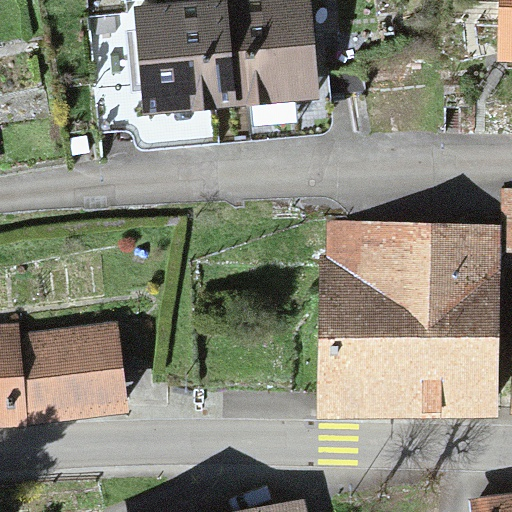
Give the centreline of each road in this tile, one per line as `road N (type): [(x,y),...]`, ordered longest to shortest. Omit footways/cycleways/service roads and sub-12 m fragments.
road 1 (residential): [(511,170),(282,174),(0,196)]
road 2 (tertiary): [(511,448),(231,440)]
road 3 (tertiary): [(231,440),(0,446)]
